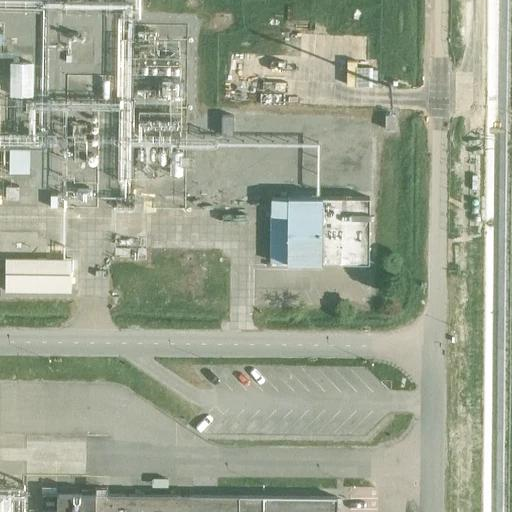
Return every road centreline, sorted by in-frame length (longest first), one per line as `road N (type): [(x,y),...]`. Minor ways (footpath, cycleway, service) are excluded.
road 1 (unclassified): [(439,511),(443,0)]
road 2 (unknown): [(0,419),(75,413),(231,458),(393,461)]
road 3 (unknown): [(244,344),(241,151)]
